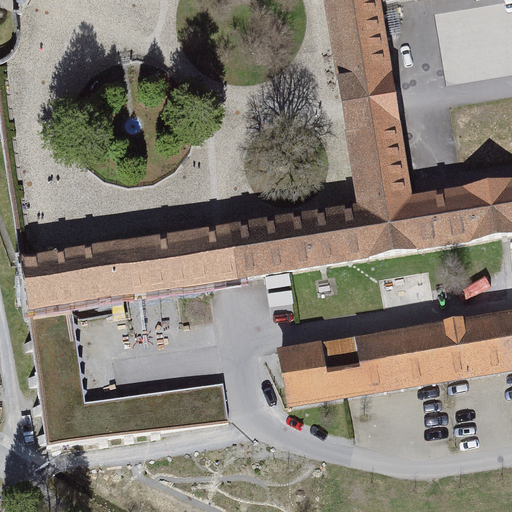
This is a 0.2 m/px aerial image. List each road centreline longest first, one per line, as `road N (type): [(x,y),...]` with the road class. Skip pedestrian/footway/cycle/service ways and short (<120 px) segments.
road 1 (track): [(511,460),(417,476),(272,435),(258,412),(239,292)]
road 2 (unknown): [(511,285),(239,292)]
road 3 (track): [(11,484),(22,448),(0,317)]
